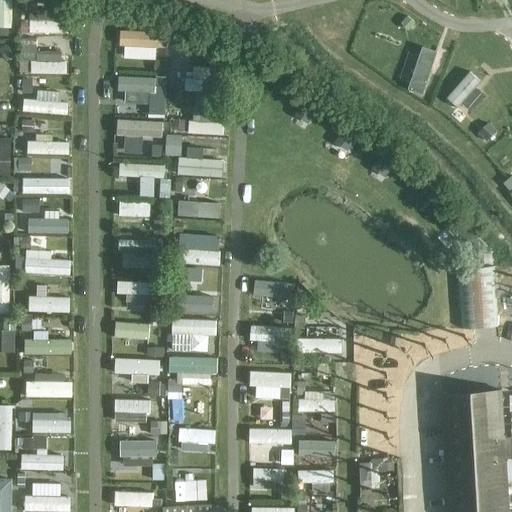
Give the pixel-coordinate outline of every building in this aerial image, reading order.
[(0,0),(0,26),(7,26),(8,0),(0,0)] [(28,0),(28,9),(37,10),(37,0),(28,0)] [(408,17),(402,24),(410,31),(416,23),(408,17)] [(116,56),(151,57),(152,47),(163,47),(164,28),(117,27),(116,56)] [(9,28),(0,28),(0,36),(9,36),(9,28)] [(420,90),(437,43),(421,38),(405,85),(420,90)] [(6,44),(0,49),(0,51),(7,61),(14,55),(6,44)] [(29,61),(21,61),(21,73),(29,73),(29,61)] [(155,61),(155,71),(166,72),(167,62),(155,61)] [(469,71),(446,98),(458,108),(481,82),(469,71)] [(18,109),(61,112),(62,89),(45,88),(46,75),(34,74),(33,96),(19,95),(18,109)] [(153,74),(112,74),(112,96),(153,96),(153,74)] [(157,76),(156,86),(165,86),(166,77),(157,76)] [(32,80),(23,80),(23,94),(32,94),(32,80)] [(176,93),(167,93),(167,104),(176,104),(176,93)] [(196,94),(195,104),(209,105),(210,94),(196,94)] [(115,136),(155,137),(156,117),(116,115),(115,136)] [(173,119),(172,128),(186,129),(186,120),(173,119)] [(23,120),(22,132),(34,132),(34,121),(23,120)] [(488,124),(479,132),(487,142),(497,133),(488,124)] [(64,136),(23,134),(22,151),(63,153),(64,136)] [(167,134),(166,155),(181,156),(182,135),(167,134)] [(151,142),(150,157),(161,158),(163,143),(151,142)] [(46,156),(46,173),(63,174),(63,157),(46,156)] [(31,158),(18,158),(18,170),(31,170),(31,158)] [(65,175),(18,175),(18,191),(66,191),(65,175)] [(494,187),(511,211),(511,177),(510,175),(494,187)] [(161,179),(160,191),(170,191),(171,180),(161,179)] [(0,182),(0,192),(5,196),(10,190),(0,182)] [(423,235),(439,229),(423,185),(407,191),(423,235)] [(175,196),(174,211),(212,213),(212,198),(175,196)] [(113,198),(113,211),(142,212),(142,199),(113,198)] [(39,200),(23,200),(23,211),(39,212),(39,200)] [(59,230),(58,207),(39,207),(40,215),(22,215),(23,231),(59,230)] [(175,224),(174,233),(183,234),(184,224),(175,224)] [(114,236),(113,249),(149,251),(149,238),(114,236)] [(31,237),(21,237),(21,248),(31,249),(31,237)] [(179,243),(179,257),(213,258),(214,244),(179,243)] [(17,257),(16,273),(26,274),(26,258),(17,257)] [(498,326),(495,267),(459,270),(462,328),(498,326)] [(155,292),(155,279),(113,277),(112,290),(155,292)] [(248,277),(247,295),(286,296),(287,279),(248,277)] [(178,281),(177,305),(208,306),(209,293),(197,293),(198,282),(178,281)] [(22,288),(21,309),(66,311),(67,296),(40,295),(40,289),(22,288)] [(152,305),(151,321),(161,321),(162,305),(152,305)] [(286,311),(285,323),(294,323),(295,312),(286,311)] [(32,315),(22,315),(22,331),(32,331),(32,315)] [(16,318),(4,318),(3,330),(16,330),(16,318)] [(297,318),(296,327),(307,328),(308,319),(297,318)] [(252,323),(251,345),(276,347),(278,325),(252,323)] [(3,330),(2,352),(15,353),(16,330),(3,330)] [(300,335),(300,348),(316,347),(316,353),(337,352),(337,335),(300,335)] [(21,336),(21,352),(67,352),(67,336),(21,336)] [(293,347),(283,347),(283,358),(293,358),(293,347)] [(155,348),(155,357),(164,357),(164,348),(155,348)] [(173,372),(202,373),(203,356),(174,355),(173,372)] [(33,360),(24,360),(24,374),(33,374),(33,360)] [(330,365),(318,365),(318,375),(330,376),(330,365)] [(246,366),(245,383),(287,385),(288,369),(246,366)] [(178,380),(169,379),(169,392),(178,392),(178,380)] [(306,382),(297,382),(297,394),(306,394),(306,382)] [(148,383),(148,394),(159,395),(160,384),(160,383),(148,383)] [(448,511),(509,511),(501,391),(442,395),(448,511)] [(383,426),(385,395),(365,394),(363,425),(383,426)] [(111,395),(110,409),(124,410),(124,419),(144,420),(145,397),(111,395)] [(32,413),(20,413),(20,422),(32,422),(32,413)] [(335,414),(321,414),(321,423),(335,424),(335,414)] [(167,421),(151,421),(151,435),(161,435),(161,434),(167,434),(167,421)] [(303,421),(291,421),(291,434),(303,435),(303,421)] [(207,447),(208,427),(172,426),(172,437),(182,437),(182,446),(207,447)] [(248,427),(248,448),(283,448),(283,427),(248,427)] [(47,435),(33,435),(33,437),(33,448),(47,448),(47,435)] [(155,439),(111,436),(110,450),(155,452),(155,439)] [(370,454),(384,454),(383,436),(370,436),(370,454)] [(33,437),(21,437),(21,448),(33,448),(33,437)] [(328,461),(329,442),(294,440),(293,459),(328,461)] [(293,450),(281,450),(281,465),(293,465),(293,450)] [(23,453),(23,466),(66,465),(66,452),(23,453)] [(372,475),(372,461),(357,461),(357,476),(372,475)] [(157,464),(154,464),(154,480),(165,480),(166,464),(165,464),(157,464)] [(249,484),(279,485),(280,465),(249,464),(249,484)] [(301,465),(300,487),(329,488),(330,466),(301,465)] [(172,468),(171,484),(207,486),(208,470),(172,468)] [(26,474),(18,474),(18,484),(26,484),(26,474)] [(110,486),(109,502),(149,505),(150,488),(110,486)] [(283,491),(283,501),(292,501),(292,491),(283,491)] [(249,495),(248,511),(276,511),(278,497),(249,495)] [(161,499),(153,499),(154,507),(162,507),(161,499)]
